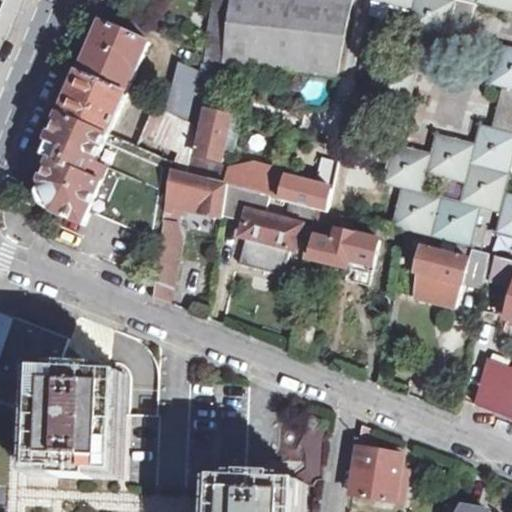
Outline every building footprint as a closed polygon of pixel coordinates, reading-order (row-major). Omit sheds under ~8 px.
[(339,77),(354,0),(212,0),(205,60),(213,64),(339,77)] [(511,0),(373,0),(373,1),(412,11),(413,12),(407,29),(399,67),(398,67),(378,62),(369,101),(368,103),(371,103),(409,114),(419,74),(438,79),(453,21),(472,26),(473,24),(471,24),(476,6),(477,7),(478,4),(511,13),(511,0)] [(128,93),(149,44),(104,24),(82,73),(128,93)] [(483,209),(502,215),(498,233),(511,236),(511,47),(501,44),(491,86),(493,85),(506,89),(500,112),(499,111),(494,128),(481,124),(481,126),(482,127),(477,144),(437,134),(433,154),(394,143),(384,184),(403,189),(393,229),(469,248),(473,249),(483,209)] [(169,110),(197,122),(199,107),(204,71),(181,63),(169,110)] [(110,136),(128,93),(82,73),(66,112),(64,114),(110,136)] [(192,160),(196,131),(197,122),(169,110),(157,106),(139,148),(176,163),(175,172),(190,176),(192,160)] [(196,131),(206,134),(200,156),(225,163),(228,151),(237,153),(245,119),(199,107),(197,122),(196,131)] [(51,171),(52,181),(46,183),(58,212),(87,225),(93,212),(86,209),(105,170),(98,167),(110,136),(64,114),(46,157),(56,161),(51,171)] [(41,168),(51,171),(56,161),(46,157),(41,168)] [(331,212),(341,162),(323,157),(318,179),(310,177),(309,184),(289,178),(283,201),(294,203),(317,209),(331,212)] [(284,171),(247,165),(228,169),(192,160),(190,176),(230,186),(273,198),(278,199),(284,171)] [(225,218),(226,215),(230,186),(190,176),(175,172),(171,193),(204,203),(203,212),(225,218)] [(226,215),(248,221),(244,235),(249,236),(243,264),(285,276),(292,249),(297,250),(303,226),(267,216),(273,198),(230,186),(226,215)] [(157,283),(175,290),(183,243),(176,242),(182,206),(203,212),(204,203),(171,193),(157,283)] [(317,209),(294,203),(291,214),(315,219),(317,209)] [(355,219),(331,212),(317,209),(315,219),(312,236),(324,239),(319,259),(358,269),(374,273),(382,241),(351,234),(355,219)] [(473,249),(469,248),(466,258),(426,248),(421,272),(418,295),(461,305),(466,282),(486,287),(492,254),(473,249)] [(511,259),(497,256),(491,279),(511,284),(511,302),(508,317),(511,318),(511,259)] [(374,273),(358,269),(355,282),(371,287),(374,273)] [(157,283),(155,297),(174,305),(175,290),(157,283)] [(0,402),(16,409),(38,410),(35,471),(61,472),(61,478),(94,479),(95,473),(120,475),(125,375),(99,374),(99,368),(77,366),(77,373),(64,372),(65,356),(71,340),(11,316),(0,347),(0,402)] [(312,358),(315,327),(299,324),(295,351),(312,358)] [(511,368),(489,361),(478,406),(481,407),(495,412),(511,418),(511,368)] [(364,426),(361,449),(374,451),(378,432),(378,431),(364,426)] [(353,495),(398,502),(405,455),(374,451),(361,449),(353,495)] [(216,511),(301,511),(303,483),(219,479),(216,511)]
